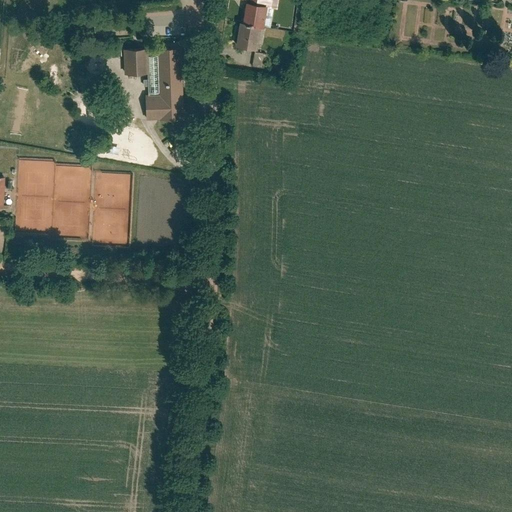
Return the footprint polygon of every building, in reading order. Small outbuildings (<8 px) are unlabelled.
[(246,0),(243,19),(263,23),(267,3),(250,0),(246,0)] [(243,19),(240,19),(237,33),(260,37),(263,23),(243,19)] [(260,37),(237,33),(235,46),(257,50),(260,37)] [(146,85),(147,93),(143,93),(143,119),(183,118),(181,46),(154,47),(155,55),(146,55),(146,47),(121,48),(122,74),(146,73),(146,78),(142,78),(142,86),(146,85)] [(262,66),(264,53),(254,52),(252,65),(262,66)]
